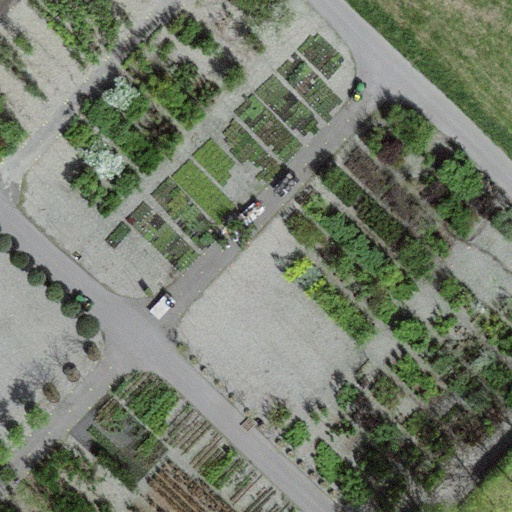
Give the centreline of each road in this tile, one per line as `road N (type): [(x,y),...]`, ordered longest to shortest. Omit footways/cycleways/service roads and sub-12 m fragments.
road 1 (track): [(0,215),(320,511)]
road 2 (track): [(135,340),(391,67)]
road 3 (track): [(322,0),(511,185)]
road 4 (track): [(135,340),(0,483)]
